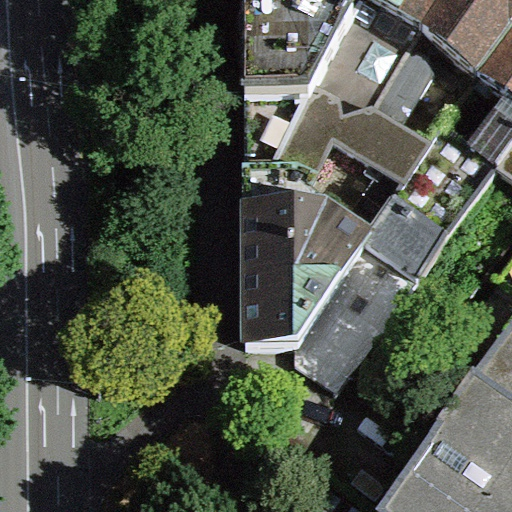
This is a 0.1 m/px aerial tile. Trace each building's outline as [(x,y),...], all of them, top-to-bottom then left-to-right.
[(372,119),(409,56),(352,22),(349,27),(306,0),(245,0),(245,69),(246,105),(308,105),(313,96),(361,121),(371,119),(372,119)] [(306,0),(349,27),(352,22),(364,3),(365,3),(367,0),(306,0)] [(367,0),(365,3),(420,36),(445,0),(367,0)] [(511,0),(445,0),(420,36),(409,56),(372,119),(429,153),(440,137),(409,118),(432,80),(428,64),(422,59),(432,46),(476,82),(511,29),(511,0)] [(429,153),(430,156),(298,352),(295,352),(295,371),(335,399),(497,175),(511,153),(511,29),(476,82),(511,106),(511,108),(476,156),(443,132),(440,137),(429,153)] [(430,156),(429,153),(372,119),(371,119),(361,121),(313,96),(308,105),(246,105),(246,217),(246,308),(246,352),(295,352),(298,352),(430,156)] [(511,153),(497,175),(511,185),(511,153)] [(511,268),(499,286),(503,289),(411,420),(439,436),(511,337),(511,268)] [(511,511),(511,337),(439,436),(386,511),(511,511)] [(412,381),(389,365),(370,392),(395,410),(412,381)]
